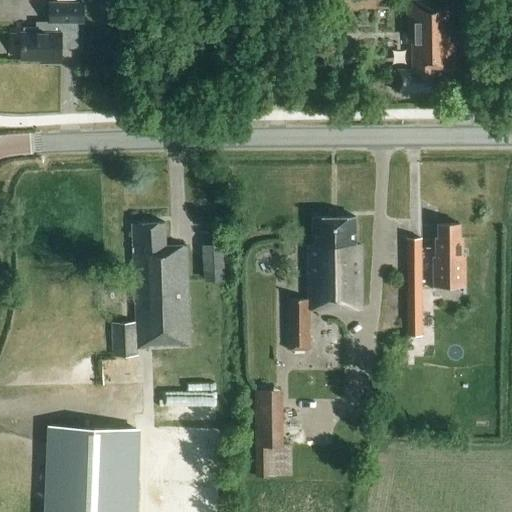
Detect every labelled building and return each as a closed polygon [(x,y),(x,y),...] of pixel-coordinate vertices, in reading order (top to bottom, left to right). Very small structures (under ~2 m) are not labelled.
[(132,19),(131,0),(106,0),(108,20),(132,19)] [(338,0),(339,10),(392,9),(391,0),(338,0)] [(408,62),(410,62),(410,70),(397,70),(397,93),(436,92),(436,70),(455,69),(454,1),(407,1),(408,62)] [(77,47),(77,23),(84,23),(84,2),(48,2),(48,22),(36,22),(36,28),(23,28),(23,33),(21,33),(21,61),(46,61),(46,64),(61,64),(61,47),(77,47)] [(191,21),(228,21),(228,9),(191,9),(191,21)] [(123,65),(123,50),(104,50),(104,65),(123,65)] [(309,309),(361,309),(360,245),(355,245),(355,217),(313,217),(313,245),(307,245),(308,299),(287,300),(288,350),(310,350),(309,309)] [(164,223),(132,224),(135,322),(112,323),(113,357),(137,356),(137,349),(190,347),(186,246),(165,246),(164,223)] [(459,224),(438,224),(438,239),(435,239),(436,259),(432,259),(432,288),(465,288),(465,259),(462,259),(462,238),(459,238),(459,224)] [(422,267),(422,238),(406,238),(406,325),(416,325),(416,267),(422,267)] [(201,245),(203,282),(225,280),(224,263),(231,262),(231,259),(230,259),(229,244),(223,245),(223,244),(201,245)] [(282,390),(254,390),(254,448),(283,447),(282,390)] [(51,511),(138,511),(142,432),(54,428),(51,511)] [(283,447),(254,448),(255,477),(291,477),(291,447),(283,447)]
